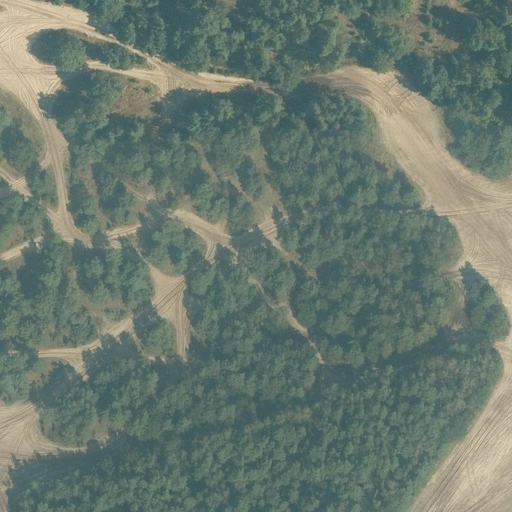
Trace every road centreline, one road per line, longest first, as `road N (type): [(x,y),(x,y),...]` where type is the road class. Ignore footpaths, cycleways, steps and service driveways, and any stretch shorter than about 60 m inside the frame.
road 1 (track): [(511,228),(473,191),(419,114),(340,86),(265,89),(189,73),(21,0)]
road 2 (track): [(511,389),(427,511)]
